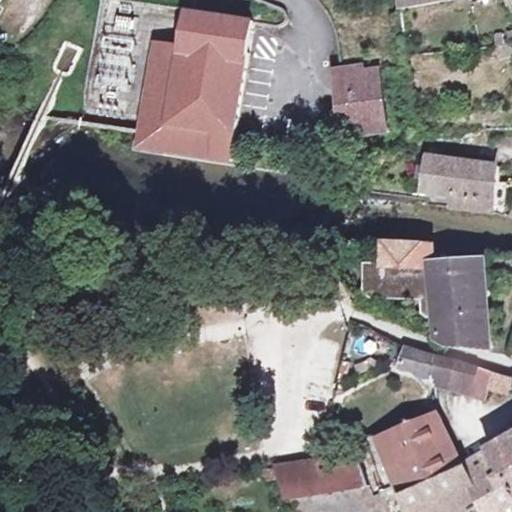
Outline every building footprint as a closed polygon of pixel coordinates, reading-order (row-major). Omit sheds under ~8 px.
[(401,0),(402,8),(451,0),(401,0)] [(157,45),(143,132),(141,147),(232,162),(254,24),(190,13),(183,50),(157,45)] [(511,45),(499,47),(500,60),(511,58),(511,45)] [(365,137),(390,134),(381,71),(366,73),(365,69),(336,72),(343,128),(363,125),(365,137)] [(497,215),(499,183),(500,168),(430,158),(424,194),(454,199),(453,210),(497,215)] [(508,184),(499,183),(497,215),(506,217),(508,184)] [(434,262),(435,246),(387,246),(385,266),(368,267),(367,289),(371,297),(424,299),(425,312),(436,312),(438,342),(450,348),(490,353),(488,313),(479,314),(476,259),(434,262)] [(402,369),(433,378),(439,356),(409,347),(402,369)] [(489,388),(494,372),(439,356),(433,378),(434,386),(486,399),(489,388)] [(511,383),(511,377),(494,372),(489,388),(508,393),(511,383)] [(384,453),(403,495),(464,468),(440,416),(371,445),(377,456),(384,453)] [(511,511),(511,439),(464,468),(482,508),(484,511),(511,511)] [(279,466),(290,500),(372,486),(358,454),(279,466)] [(474,511),(482,508),(464,468),(403,495),(410,511),(474,511)]
